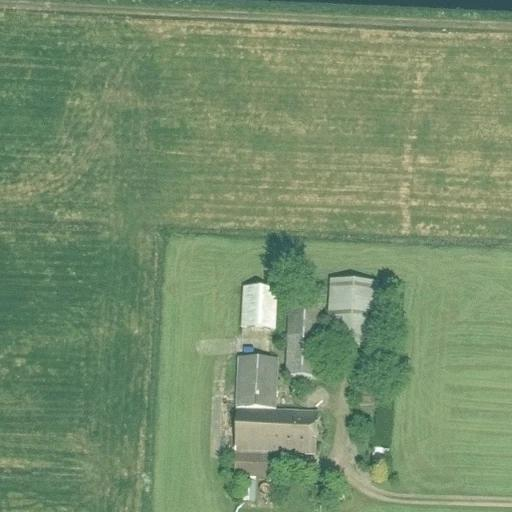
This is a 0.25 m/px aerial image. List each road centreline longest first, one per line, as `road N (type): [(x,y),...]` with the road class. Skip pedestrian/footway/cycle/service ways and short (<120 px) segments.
road 1 (track): [(511,29),(0,5)]
road 2 (track): [(344,472),(387,501),(511,505)]
